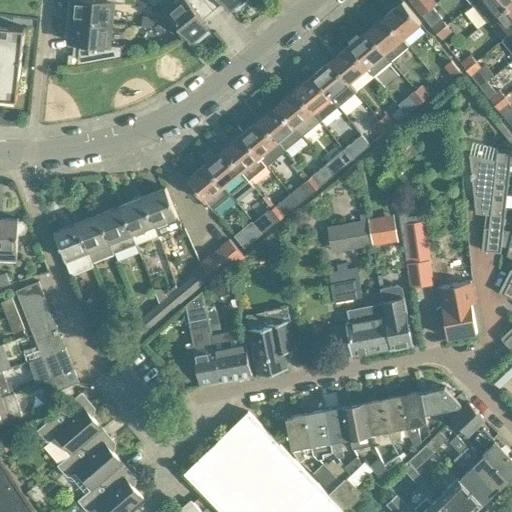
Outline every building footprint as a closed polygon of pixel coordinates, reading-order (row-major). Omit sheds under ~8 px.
[(113,22),(115,1),(127,2),(127,0),(75,0),(75,2),(71,1),(69,18),(125,24),(125,23),(113,22)] [(217,12),(206,0),(177,0),(167,9),(192,40),(192,39),(195,43),(209,32),(206,28),(211,24),(205,17),(214,9),(217,13),(217,12)] [(247,0),(206,0),(217,12),(218,12),(215,9),(224,1),(230,8),(235,4),(238,7),(247,0)] [(421,23),(403,0),(385,16),(403,37),(421,23)] [(438,2),(436,0),(411,0),(424,14),(434,6),(434,5),(438,2)] [(497,15),(511,1),(511,0),(478,0),(474,4),(487,21),(496,14),(497,15)] [(511,33),(511,32),(511,1),(497,15),(511,33)] [(449,24),(434,6),(424,14),(438,32),(449,24)] [(0,95),(18,97),(26,26),(11,24),(12,17),(0,15),(0,95)] [(143,15),(142,25),(154,27),(155,17),(143,15)] [(403,37),(385,16),(367,30),(393,61),(410,46),(403,37)] [(69,18),(67,35),(72,35),(71,42),(81,43),(80,55),(75,54),(70,54),(69,64),(79,63),(122,55),(123,45),(111,44),(113,23),(113,22),(69,18)] [(166,18),(156,26),(161,33),(172,24),(166,18)] [(443,38),(454,30),(449,24),(438,32),(443,38)] [(393,61),(367,30),(349,45),(367,67),(375,76),(393,61)] [(457,41),(449,48),(459,59),(467,52),(457,41)] [(367,67),(349,45),(331,60),(349,82),(367,67)] [(478,60),(471,52),(461,60),(468,68),(478,60)] [(461,69),(452,59),(445,65),(453,75),(461,69)] [(349,82),(331,60),(313,75),(339,105),(357,91),(349,82)] [(489,81),(480,70),(483,67),(478,60),(468,68),(482,86),(489,81)] [(339,105),(313,75),(295,89),(321,120),(339,105)] [(489,81),(482,86),(497,104),(507,96),(500,87),(497,90),(489,81)] [(422,84),(416,89),(424,99),(431,94),(422,84)] [(321,120),(295,89),(277,104),(303,135),(321,120)] [(424,99),(416,89),(409,94),(418,104),(424,99)] [(511,102),(507,96),(497,104),(502,111),(511,103),(511,102)] [(303,135),(277,104),(260,119),(285,150),(303,135)] [(388,129),(396,122),(388,112),(380,119),(388,129)] [(285,150),(260,119),(242,134),(267,165),(285,150)] [(388,129),(380,119),(374,124),(382,134),(388,129)] [(403,133),(391,144),(401,155),(413,143),(403,133)] [(267,165),(242,134),(224,149),(249,179),(267,165)] [(352,158),(360,152),(352,142),(344,148),(352,158)] [(352,158),(344,148),(338,153),(346,164),(352,158)] [(249,179),(224,149),(206,163),(231,194),(249,179)] [(502,252),(511,157),(511,152),(498,151),(497,160),(470,154),(472,172),(471,174),(471,179),(472,179),(473,179),(477,213),(491,214),(490,227),(485,227),(482,250),(487,251),(502,252)] [(317,188),(335,172),(327,162),(308,178),(317,188)] [(231,194),(206,163),(187,178),(213,209),(231,194)] [(299,203),(317,188),(308,178),(290,193),(299,203)] [(182,226),(167,186),(144,196),(159,234),(160,235),(182,226)] [(281,218),(299,203),(290,193),(272,207),(281,218)] [(159,234),(144,196),(122,204),(133,233),(137,242),(159,234)] [(122,204),(100,213),(111,241),(112,241),(115,251),(137,242),(133,233),(122,204)] [(435,282),(426,219),(423,220),(422,213),(407,215),(405,204),(398,205),(402,223),(408,262),(412,286),(435,282)] [(264,232),(281,218),(272,207),(255,222),(264,232)] [(111,241),(100,213),(78,222),(94,262),(116,253),(112,241),(111,241)] [(393,214),(370,218),(375,244),(398,240),(393,214)] [(0,259),(18,260),(19,233),(24,233),(26,230),(28,227),(27,223),(23,220),(19,220),(20,218),(0,217),(0,259)] [(328,226),(333,251),(372,244),(368,221),(368,219),(328,226)] [(94,262),(78,222),(55,231),(72,274),(95,266),(93,262),(94,262)] [(253,240),(249,236),(251,234),(246,229),(237,236),(246,246),(253,240)] [(245,256),(230,238),(221,245),(236,263),(245,256)] [(511,298),(511,238),(507,255),(511,257),(511,271),(510,271),(500,292),(504,294),(511,298)] [(236,263),(221,245),(211,253),(227,271),(236,263)] [(227,271),(211,253),(201,262),(204,265),(213,276),(216,280),(227,271)] [(364,295),(357,265),(349,267),(348,261),(338,263),(339,269),(330,271),(336,300),(364,295)] [(199,269),(187,279),(196,290),(204,283),(208,280),(199,269)] [(0,286),(11,283),(7,271),(0,273),(0,286)] [(477,331),(471,301),(476,300),(472,279),(440,285),(444,307),(441,308),(438,310),(439,318),(443,319),(446,319),(449,336),(477,331)] [(45,292),(40,281),(17,290),(21,301),(45,292)] [(398,283),(381,287),(384,301),(393,347),(414,343),(403,286),(398,283)] [(214,347),(218,346),(215,328),(211,329),(203,290),(197,295),(202,318),(190,320),(195,344),(193,345),(201,384),(220,381),(214,347)] [(49,303),(45,292),(21,301),(26,312),(49,303)] [(172,292),(160,301),(169,312),(181,303),(172,292)] [(19,311),(13,296),(2,300),(8,315),(19,311)] [(160,301),(149,311),(158,322),(169,312),(160,301)] [(393,347),(384,301),(364,305),(348,309),(350,321),(346,321),(346,322),(353,355),(393,347)] [(54,314),(49,303),(26,312),(30,324),(54,314)] [(250,330),(258,372),(257,372),(257,373),(289,367),(288,366),(287,366),(284,351),(296,348),(292,328),(290,320),(291,320),(291,319),(290,319),(288,306),(264,311),(267,325),(248,329),(249,330),(250,330)] [(25,327),(19,311),(8,315),(15,332),(25,327)] [(58,325),(54,314),(30,324),(35,335),(58,325)] [(132,343),(124,332),(114,321),(97,336),(101,346),(102,346),(113,359),(125,349),(132,343)] [(135,323),(124,332),(132,343),(144,333),(135,323)] [(63,336),(58,325),(35,335),(39,346),(63,336)] [(511,349),(511,327),(502,338),(505,341),(511,349)] [(44,357),(67,347),(63,336),(39,346),(44,357)] [(26,361),(37,357),(31,341),(20,346),(26,361)] [(252,374),(246,341),(218,346),(214,347),(220,381),(252,374)] [(48,368),(72,359),(67,347),(44,357),(48,368)] [(501,386),(511,375),(511,355),(490,375),(501,386)] [(43,373),(37,357),(26,361),(33,377),(43,373)] [(53,379),(76,370),(72,359),(48,368),(53,379)] [(173,372),(172,373),(185,387),(190,386),(194,385),(197,385),(179,366),(173,372)] [(0,396),(12,393),(8,381),(4,369),(0,370),(0,396)] [(81,381),(81,380),(76,370),(53,379),(57,390),(58,390),(81,381)] [(459,405),(462,403),(446,386),(423,391),(427,412),(459,405)] [(63,406),(58,390),(57,390),(47,394),(53,410),(63,406)] [(423,391),(404,394),(410,425),(409,425),(411,435),(416,447),(422,442),(419,423),(429,422),(427,412),(423,391)] [(12,393),(0,396),(0,423),(11,419),(19,416),(22,415),(15,392),(12,393)] [(65,459),(102,427),(89,412),(93,408),(93,405),(82,392),(38,430),(47,441),(51,441),(65,459)] [(410,425),(404,394),(384,398),(393,441),(403,439),(400,427),(409,425),(410,425)] [(393,441),(384,398),(365,402),(371,433),(370,433),(375,443),(375,444),(393,441)] [(371,433),(365,402),(346,405),(352,436),(351,436),(353,446),(354,447),(375,443),(370,433),(371,433)] [(511,474),(511,457),(486,429),(484,427),(483,428),(480,424),(486,418),(471,402),(455,418),(470,434),(476,428),(480,431),(477,435),(488,446),(484,450),(486,452),(510,477),(511,474)] [(352,436),(346,405),(326,409),(334,450),(341,460),(341,459),(343,462),(345,455),(342,438),(351,436),(352,436)] [(334,450),(326,409),(307,413),(314,452),(318,451),(319,458),(325,456),(324,452),(334,450)] [(345,511),(249,411),(185,473),(223,511),(345,511)] [(314,452),(307,413),(287,417),(293,448),(297,455),(301,460),(308,454),(314,452)] [(86,494),(123,462),(110,447),(113,444),(113,440),(102,427),(65,459),(58,465),(68,476),(71,476),(86,494)] [(435,449),(448,437),(441,429),(427,443),(435,451),(436,450),(435,449)] [(486,452),(480,458),(461,437),(454,443),(461,452),(460,452),(496,490),(501,485),(505,485),(508,483),(508,479),(510,477),(486,452)] [(416,469),(417,468),(435,451),(427,443),(408,460),(416,469)] [(496,490),(460,452),(455,458),(467,471),(461,476),(460,477),(483,502),(484,501),(488,501),(491,498),(491,495),(496,490)] [(400,453),(385,463),(389,469),(389,468),(403,458),(400,453)] [(352,473),(362,463),(358,455),(346,465),(348,467),(347,468),(352,473)] [(385,463),(381,456),(372,464),(386,481),(394,474),(389,468),(389,469),(385,463)] [(346,465),(343,462),(341,459),(341,460),(338,463),(334,459),(327,465),(337,476),(347,468),(348,467),(346,465)] [(416,469),(408,460),(403,466),(421,485),(428,480),(417,468),(416,469)] [(29,507),(0,462),(0,511),(33,511),(30,507),(29,507)] [(128,511),(144,499),(130,482),(133,479),(134,475),(123,462),(86,494),(79,500),(88,511),(92,511),(128,511)] [(337,476),(327,465),(324,462),(314,472),(327,485),(337,476)] [(460,477),(461,476),(451,466),(440,477),(448,486),(440,494),(456,511),(472,511),(483,502),(460,477)] [(365,493),(348,476),(330,492),(347,510),(365,493)] [(396,511),(416,511),(398,493),(397,493),(388,502),(396,511)] [(427,496),(416,507),(421,511),(420,511),(456,511),(440,494),(432,501),(427,496)] [(202,511),(192,500),(179,511),(202,511)]
